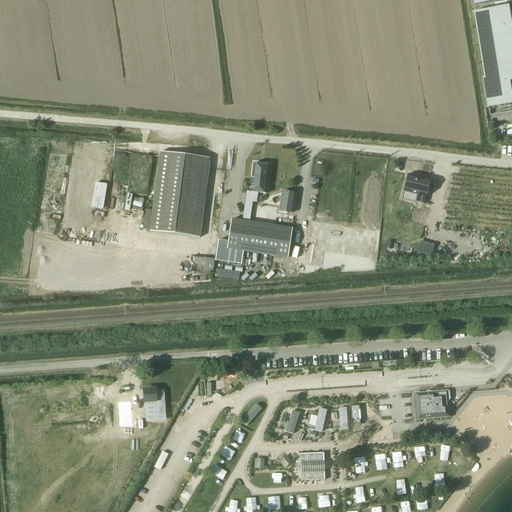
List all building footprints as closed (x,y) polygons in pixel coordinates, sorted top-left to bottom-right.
[(484,79),(488,107),(511,103),(507,80),(511,79),(511,40),(511,34),(511,33),(511,17),(508,18),(506,7),(474,12),(484,79)] [(151,234),(201,239),(210,160),(160,154),(151,234)] [(270,165),(254,164),(251,192),(267,194),(270,165)] [(433,181),(410,175),(406,192),(420,195),(418,202),(427,205),(433,181)] [(243,250),(277,254),(288,256),(292,226),(231,218),(227,251),(216,249),(215,260),(214,261),(241,264),(243,250)] [(189,269),(188,273),(212,277),(212,276),(214,260),(191,257),(190,262),(189,269)] [(215,277),(239,279),(240,271),(215,269),(215,277)] [(143,390),(144,403),(155,402),(155,413),(156,416),(165,415),(164,391),(156,391),(156,389),(143,390)] [(448,416),(446,392),(417,395),(419,419),(448,416)] [(113,451),(133,406),(113,398),(93,443),(113,451)] [(253,402),(239,421),(246,426),(260,407),(253,402)] [(83,404),(73,424),(80,428),(90,407),(83,404)] [(333,414),(333,426),(347,426),(347,407),(337,407),(338,414),(333,414)] [(315,431),(323,432),(326,409),(317,408),(315,431)] [(292,409),(284,431),(293,434),(300,412),(292,409)] [(140,460),(159,422),(142,414),(124,452),(140,460)] [(1,420),(1,429),(18,429),(18,420),(1,420)] [(5,449),(5,456),(26,456),(26,448),(5,449)] [(391,453),(395,469),(405,466),(401,451),(391,453)] [(450,459),(462,465),(466,458),(453,452),(450,459)] [(56,466),(47,463),(49,456),(41,454),(36,469),(54,474),(56,466)] [(300,463),(295,463),(295,473),(301,473),(302,481),(327,479),(325,454),(300,455),(300,463)] [(386,465),(385,454),(375,455),(376,466),(386,465)] [(119,456),(100,491),(117,500),(136,465),(119,456)] [(283,456),(278,460),(284,468),(289,463),(283,456)] [(363,456),(353,456),(353,467),(363,467),(363,456)] [(254,468),(264,468),(264,459),(254,458),(254,468)] [(210,470),(207,479),(216,481),(219,473),(210,470)] [(271,473),(271,484),(280,484),(280,473),(271,473)] [(444,477),(434,478),(435,488),(445,487),(444,477)] [(412,492),(421,490),(419,481),(410,483),(412,492)] [(61,507),(71,487),(63,483),(53,504),(61,507)] [(2,497),(29,497),(29,484),(2,484),(2,497)] [(198,486),(183,511),(199,511),(210,494),(198,486)] [(374,489),(374,499),(386,498),(386,488),(374,489)] [(420,501),(421,511),(431,510),(431,501),(420,501)]
